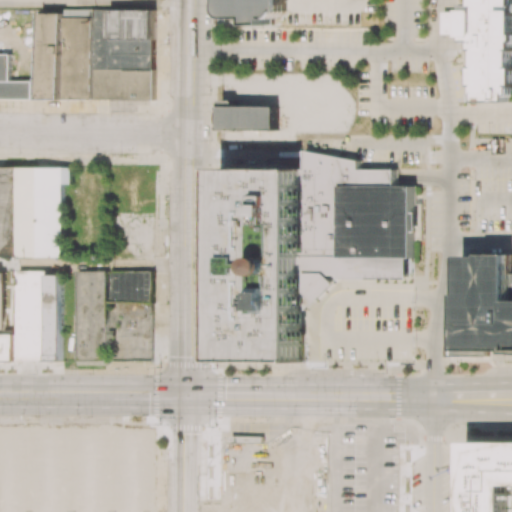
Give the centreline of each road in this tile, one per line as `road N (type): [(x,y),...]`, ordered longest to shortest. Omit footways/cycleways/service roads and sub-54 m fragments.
road 1 (residential): [(189,135),(0,133)]
road 2 (secondary): [(188,188),(190,0)]
road 3 (primary): [(432,397),(286,396)]
